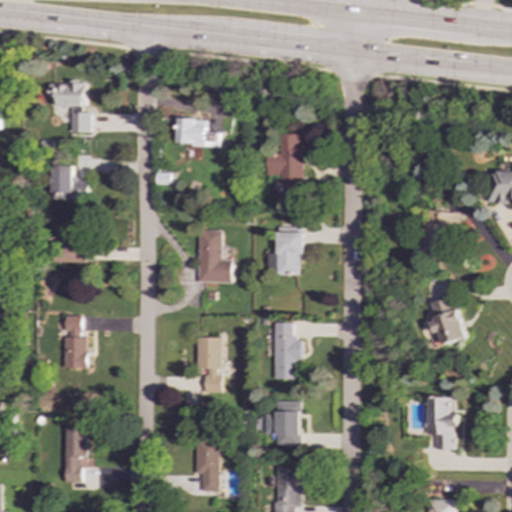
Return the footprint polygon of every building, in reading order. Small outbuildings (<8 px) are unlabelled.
[(72,133),(91,133),(91,113),(87,113),(87,82),(68,81),(68,84),(51,84),(51,106),(72,106),(72,133)] [(221,146),(222,133),(208,133),(209,120),(180,119),(179,145),(221,146)] [(268,175),(286,176),(285,197),(303,198),(304,134),(282,134),(282,155),(269,154),(268,175)] [(54,199),(88,199),(89,182),(74,182),(75,167),(55,167),(54,199)] [(489,203),(511,203),(511,172),(498,172),(497,186),(490,185),(489,203)] [(459,213),(428,211),(425,258),(456,260),(459,213)] [(58,262),(93,263),(93,244),(81,244),(81,225),(59,225),(58,262)] [(198,283),(231,283),(232,260),(221,260),(222,231),(199,231),(198,283)] [(301,275),(300,255),(304,255),(304,232),(277,233),(277,253),(268,253),(268,275),(301,275)] [(445,345),(468,337),(454,296),(432,303),(437,317),(431,319),(436,334),(441,333),(445,345)] [(66,333),(82,333),(81,316),(66,316),(66,333)] [(293,323),(275,323),(275,334),(268,334),(268,347),(275,347),(275,379),(297,379),(297,360),(303,360),(303,339),(293,338),(293,323)] [(87,338),(64,338),(64,369),(87,369),(87,338)] [(221,338),(197,338),(197,369),(205,369),(205,394),(221,394),(221,338)] [(302,402),(278,401),(278,414),(267,414),(267,435),(278,435),(278,446),(302,446),(302,402)] [(0,456),(4,456),(5,435),(11,435),(12,412),(0,412),(0,456)] [(66,482),(81,483),(81,458),(87,458),(87,428),(66,427),(66,482)] [(220,491),(219,440),(197,440),(197,474),(203,474),(203,492),(220,491)] [(301,469),(289,469),(289,466),(277,466),(277,511),(296,511),(296,507),(302,507),(301,469)] [(457,511),(458,500),(429,500),(428,511),(457,511)]
